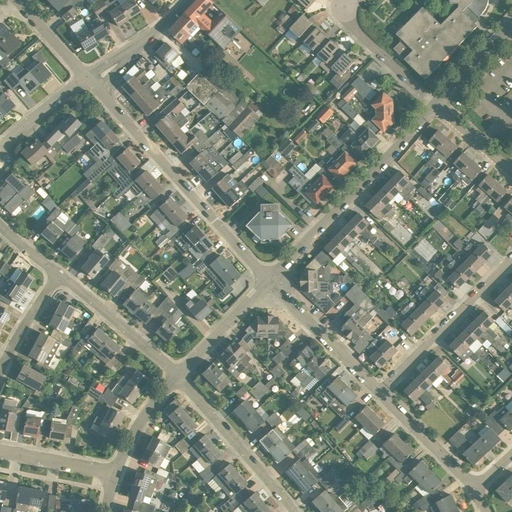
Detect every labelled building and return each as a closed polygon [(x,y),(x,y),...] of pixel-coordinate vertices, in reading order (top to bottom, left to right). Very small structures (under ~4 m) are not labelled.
[(50,0),(49,2),(58,11),(57,12),(57,13),(63,7),(67,12),(73,7),(80,0),(50,0)] [(103,3),(101,0),(98,0),(95,2),(101,12),(106,9),(117,27),(129,19),(120,6),(115,0),(114,0),(109,4),(107,1),(103,3)] [(140,12),(131,0),(125,0),(126,2),(120,6),(129,19),(140,12)] [(237,38),(243,31),(237,26),(219,8),(210,0),(199,0),(186,14),(186,15),(199,26),(198,26),(204,32),(223,50),(235,36),(237,38)] [(296,0),(308,10),(315,2),(312,0),(296,0)] [(431,74),(428,72),(434,66),(437,68),(448,57),(446,54),(452,48),(454,51),(465,39),(463,37),(469,30),(472,33),(477,27),(473,23),(478,18),(480,19),(479,18),(482,14),(484,12),(485,11),(486,9),(487,6),(488,5),(488,3),(488,2),(488,0),(449,0),(450,5),(451,9),(454,12),(441,26),(423,8),(400,32),(402,34),(399,37),(402,41),(393,49),(425,80),(431,74)] [(89,6),(95,16),(101,12),(95,2),(89,6)] [(76,13),(76,12),(73,7),(67,12),(62,16),(67,21),(76,13)] [(294,22),(283,12),(278,18),(282,23),(276,29),(281,35),(294,22)] [(203,47),(206,43),(199,36),(204,32),(198,26),(199,26),(186,15),(186,14),(177,23),(191,36),(192,37),(195,40),(200,44),(203,47)] [(317,28),(320,26),(311,18),(309,20),(303,15),(290,30),(299,39),(302,35),(307,39),(317,28)] [(97,18),(85,26),(96,42),(102,38),(103,39),(107,36),(107,35),(109,34),(102,23),(101,23),(97,18)] [(177,23),(169,32),(182,45),(187,40),(191,44),(195,40),(192,37),(191,36),(177,23)] [(0,44),(10,34),(1,25),(2,24),(1,24),(0,24),(0,44)] [(96,42),(85,26),(73,33),(84,50),(96,42)] [(329,43),(320,34),(322,32),(317,28),(307,39),(303,43),(312,51),(311,53),(316,58),(318,56),(329,43)] [(10,34),(0,44),(0,57),(1,59),(0,60),(0,66),(2,68),(9,62),(5,57),(7,54),(8,55),(20,44),(20,43),(19,44),(10,34)] [(338,61),(332,55),(339,48),(331,41),(329,43),(318,56),(323,61),(319,65),(328,73),(332,69),(331,69),(338,61)] [(158,61),(170,72),(175,67),(170,63),(178,55),(166,44),(158,54),(162,57),(158,61)] [(204,49),(203,47),(200,44),(195,49),(200,53),(204,49)] [(38,65),(28,73),(39,85),(45,79),(43,77),(48,73),(48,74),(49,73),(41,65),(45,62),(37,52),(31,58),(38,65)] [(345,54),(338,61),(331,69),(332,69),(337,74),(333,79),(342,86),(351,76),(346,72),(354,62),(345,54)] [(218,68),(212,61),(207,67),(214,73),(218,68)] [(250,103),(247,107),(205,67),(185,88),(221,122),(222,121),(240,138),(263,114),(250,103)] [(15,76),(13,74),(12,73),(3,81),(3,82),(11,91),(18,85),(26,93),(26,92),(31,88),(33,90),(39,85),(28,73),(24,68),(15,76)] [(145,76),(147,74),(143,69),(123,87),(132,97),(142,87),(149,80),(145,76)] [(301,75),(298,79),(296,81),(301,85),(306,78),(302,75),(301,75)] [(363,99),(372,90),(359,77),(351,85),(357,92),(363,99)] [(140,107),(161,87),(157,82),(156,83),(151,79),(149,80),(142,87),(132,97),(140,107)] [(149,117),(172,96),(174,97),(184,88),(180,83),(169,92),(168,91),(166,93),(161,87),(140,107),(149,117)] [(351,85),(350,86),(348,83),(340,90),(340,91),(338,93),(343,98),(347,102),(355,95),(365,108),(368,105),(363,99),(357,92),(351,85)] [(392,113),(392,102),(384,94),(382,96),(378,92),(369,102),(377,109),(377,113),(392,113)] [(14,107),(2,93),(0,95),(0,113),(3,116),(14,107)] [(347,102),(343,98),(337,105),(353,120),(358,115),(347,103),(347,102)] [(162,112),(166,117),(157,125),(165,135),(176,125),(185,117),(180,113),(185,108),(177,99),(162,112)] [(326,106),(316,117),(323,124),(334,113),(326,106)] [(377,113),(369,121),(367,123),(370,126),(371,125),(379,133),(382,130),(384,132),(393,124),(392,113),(377,113)] [(63,133),(68,137),(69,136),(72,139),(81,130),(78,127),(80,125),(71,116),(64,123),(63,122),(44,141),(56,154),(62,148),(55,141),(63,133)] [(176,125),(165,135),(174,145),(189,131),(184,126),(189,122),(185,117),(176,125)] [(306,129),(310,133),(319,124),(315,120),(306,129)] [(85,136),(89,141),(93,146),(110,131),(108,130),(109,129),(105,125),(105,126),(100,121),(85,136)] [(360,128),(355,133),(371,149),(379,140),(376,137),(379,133),(371,125),(370,126),(367,123),(367,124),(366,123),(360,128)] [(371,149),(355,133),(355,134),(350,128),(339,140),(343,144),(356,157),(360,153),(363,157),(371,149)] [(201,130),(194,136),(190,131),(189,131),(174,145),(182,155),(205,135),(201,130)] [(308,134),(303,130),(294,139),(298,144),(308,134)] [(110,131),(93,146),(89,150),(102,165),(122,146),(119,142),(110,131)] [(429,142),(435,147),(438,150),(448,139),(438,131),(429,142)] [(204,144),(207,148),(208,148),(210,150),(222,139),(216,133),(208,139),(203,144),(204,144)] [(356,157),(343,144),(339,140),(333,134),(327,140),(326,141),(331,145),(338,152),(334,157),(336,160),(349,172),(356,164),(351,159),(354,156),(356,157)] [(75,154),(84,145),(76,136),(66,145),(75,154)] [(443,163),(448,158),(457,148),(448,139),(438,150),(435,154),(430,159),(435,163),(438,159),(443,163)] [(286,157),(296,147),(288,140),(279,150),(286,157)] [(37,142),(29,149),(27,148),(20,154),(32,167),(44,155),(49,160),(56,154),(44,141),(47,144),(42,148),(37,142)] [(243,148),(229,161),(233,165),(240,159),(247,153),(248,152),(243,148)] [(210,163),(214,159),(215,159),(206,149),(190,163),(199,173),(210,163)] [(132,175),(129,172),(139,164),(126,150),(110,164),(107,161),(94,173),(87,179),(75,191),(79,195),(81,198),(93,187),(91,185),(111,166),(114,169),(125,182),(131,177),(132,175)] [(232,166),(236,171),(251,157),(247,153),(240,159),(233,165),(232,166)] [(463,153),(454,164),(459,168),(454,173),(456,174),(452,179),(455,182),(473,162),(463,153)] [(275,179),(284,169),(270,156),(264,162),(266,164),(270,167),(267,170),(266,171),(275,179)] [(337,177),(340,180),(349,172),(336,160),(334,157),(325,165),(321,161),(317,165),(322,169),(333,180),(337,177)] [(207,183),(223,169),(214,159),(210,163),(199,173),(207,183)] [(270,167),(266,164),(264,162),(263,161),(260,163),(267,170),(270,167)] [(473,162),(455,182),(458,184),(462,181),(467,186),(472,180),(473,181),(482,170),(473,162)] [(299,182),(301,181),(304,184),(296,191),(310,205),(314,201),(317,204),(326,196),(310,181),(294,165),(288,171),(299,182)] [(431,184),(440,174),(434,168),(425,179),(431,184)] [(83,175),(87,179),(94,173),(90,169),(83,175)] [(326,196),(334,187),(330,184),(333,180),(322,169),(310,181),(326,196)] [(145,171),(135,181),(128,187),(136,197),(138,196),(154,181),(145,171)] [(409,183),(410,181),(400,171),(391,180),(417,205),(420,203),(413,196),(410,193),(415,188),(409,183)] [(254,172),(243,177),(246,184),(257,179),(254,172)] [(0,188),(0,198),(2,200),(0,201),(0,204),(10,215),(18,207),(24,201),(25,202),(28,199),(34,193),(26,185),(25,187),(12,174),(4,181),(6,183),(0,188)] [(233,178),(232,179),(228,175),(213,189),(221,199),(237,185),(238,184),(233,178)] [(476,209),(476,208),(481,203),(498,184),(488,175),(479,186),(479,187),(483,190),(480,194),(475,200),(477,201),(473,206),(476,209)] [(258,178),(248,188),(253,193),(263,183),(258,178)] [(383,189),(393,199),(398,194),(407,202),(410,199),(417,206),(417,205),(391,180),(383,189)] [(154,181),(138,196),(145,204),(146,206),(163,191),(154,181)] [(498,184),(481,203),(476,208),(476,209),(481,214),(486,209),(484,206),(492,197),(498,203),(507,192),(498,184)] [(246,194),(244,193),(237,185),(221,199),(230,208),(246,194)] [(256,192),(263,200),(269,194),(262,186),(256,192)] [(430,195),(421,186),(417,191),(426,200),(427,199),(430,196),(430,195)] [(44,198),(47,195),(42,188),(38,191),(44,198)] [(389,204),(393,199),(383,189),(374,198),(393,216),(396,214),(391,209),(393,208),(389,204)] [(74,199),(79,195),(75,191),(71,195),(74,199)] [(448,197),(444,203),(448,207),(453,202),(448,197)] [(86,198),(83,201),(89,208),(92,206),(86,198)] [(152,213),(161,223),(167,218),(178,208),(169,198),(152,213)] [(390,220),(393,216),(374,198),(366,207),(380,221),(385,216),(390,220)] [(511,218),(511,199),(504,208),(510,212),(505,217),(506,218),(502,222),(506,225),(510,221),(511,218)] [(453,202),(447,208),(451,212),(457,205),(453,202)] [(270,206),(263,206),(263,213),(260,214),(248,227),(261,240),(261,244),(271,244),(270,206)] [(293,226),(280,213),(278,213),(278,206),(270,206),(271,244),(280,244),(280,240),(293,226)] [(178,208),(167,218),(161,223),(161,224),(165,229),(165,228),(169,232),(164,236),(163,235),(154,243),(159,249),(166,243),(169,240),(179,231),(176,228),(187,218),(178,208)] [(68,220),(60,213),(56,209),(41,225),(46,229),(45,230),(46,230),(41,235),(52,244),(62,232),(61,232),(63,230),(67,234),(75,225),(68,220)] [(122,234),(131,226),(118,213),(109,221),(122,234)] [(369,224),(359,214),(350,223),(361,233),(365,237),(369,241),(373,245),(378,240),(369,232),(373,228),(369,224)] [(493,225),(499,217),(494,214),(488,221),(493,225)] [(432,222),(428,218),(424,222),(428,226),(432,222)] [(489,230),(493,226),(488,221),(484,225),(489,230)] [(394,229),(387,222),(383,226),(390,233),(394,229)] [(342,232),(352,242),(361,233),(350,223),(342,232)] [(82,249),(81,248),(85,243),(75,235),(80,229),(75,225),(67,234),(72,238),(65,246),(65,247),(61,252),(71,261),(82,249)] [(174,245),(184,236),(193,247),(204,237),(195,227),(189,232),(185,227),(179,231),(169,240),(174,245)] [(32,235),(26,230),(22,234),(28,240),(32,235)] [(364,270),(366,272),(369,268),(351,251),(356,246),(352,242),(342,232),(333,241),(364,270)] [(86,263),(82,269),(81,269),(92,278),(95,275),(95,276),(97,274),(96,273),(107,260),(97,251),(107,240),(101,235),(91,247),(96,251),(86,263)] [(137,236),(130,242),(134,246),(141,241),(137,236)] [(212,246),(204,237),(193,247),(188,251),(196,261),(191,265),(191,266),(195,270),(213,254),(212,255),(208,250),(212,246)] [(465,244),(464,244),(459,239),(453,244),(460,250),(465,244)] [(324,249),(335,259),(340,254),(361,273),(364,270),(333,241),(324,249)] [(147,260),(157,251),(154,248),(149,253),(139,243),(135,247),(147,260)] [(474,247),(470,244),(468,246),(485,263),(494,254),(483,244),(477,250),(474,247)] [(476,272),(485,263),(468,246),(465,249),(471,256),(466,262),(476,272)] [(322,251),(314,259),(302,272),(302,282),(317,282),(324,282),(324,269),(332,261),(322,251)] [(199,275),(210,266),(219,276),(230,266),(225,260),(224,261),(221,256),(210,265),(209,264),(207,266),(204,263),(213,254),(195,270),(199,275)] [(131,284),(129,287),(130,287),(139,276),(128,267),(118,258),(117,259),(116,259),(108,269),(112,273),(101,286),(113,296),(127,281),(131,284)] [(453,260),(450,263),(467,281),(476,272),(466,262),(460,268),(457,265),(454,261),(453,260)] [(0,274),(3,276),(10,266),(5,263),(0,270),(0,274)] [(467,281),(450,263),(447,267),(454,274),(448,279),(458,289),(467,281)] [(169,283),(179,275),(171,266),(162,274),(169,283)] [(230,286),(239,277),(235,273),(236,272),(230,266),(219,276),(213,281),(222,292),(217,295),(222,301),(234,290),(230,286)] [(364,270),(361,273),(366,278),(369,275),(364,270)] [(440,270),(434,275),(442,282),(447,277),(440,270)] [(33,279),(23,272),(14,284),(25,291),(33,279)] [(145,302),(149,297),(139,288),(145,281),(139,275),(139,276),(130,287),(135,291),(123,305),(134,314),(145,302)] [(346,275),(342,278),(342,283),(350,283),(352,281),(346,275)] [(8,280),(0,292),(0,293),(3,295),(4,295),(17,304),(25,291),(14,284),(8,280)] [(302,292),(315,304),(325,315),(335,305),(326,296),(328,294),(329,294),(329,283),(324,283),(324,282),(317,282),(302,282),(302,292)] [(436,292),(433,295),(425,288),(423,290),(421,292),(428,300),(438,310),(447,301),(444,298),(448,294),(439,285),(438,284),(433,288),(436,292)] [(511,284),(503,293),(511,301),(511,284)] [(353,287),(345,295),(360,310),(341,330),(348,337),(369,314),(374,310),(377,307),(355,285),(353,287)] [(421,292),(419,293),(417,295),(417,296),(425,303),(419,308),(429,318),(438,310),(428,300),(421,292)] [(337,293),(332,299),(336,304),(342,298),(337,293)] [(495,302),(504,312),(510,307),(511,309),(511,301),(503,293),(495,302)] [(188,298),(182,304),(198,322),(210,311),(208,309),(205,305),(197,296),(191,301),(188,298)] [(134,314),(145,324),(151,317),(156,322),(172,304),(166,297),(155,310),(145,302),(134,314)] [(205,305),(208,309),(215,303),(211,299),(205,305)] [(55,314),(68,322),(74,310),(61,303),(55,314)] [(156,333),(167,342),(178,330),(173,325),(182,315),(172,304),(156,322),(162,326),(156,333)] [(429,318),(419,308),(413,315),(411,312),(412,311),(407,306),(404,310),(401,307),(400,307),(421,327),(429,318)] [(0,307),(0,324),(3,326),(10,314),(0,307)] [(393,321),(391,319),(385,312),(382,309),(381,310),(377,307),(374,310),(377,314),(389,326),(393,321)] [(391,319),(397,314),(390,307),(385,312),(391,319)] [(407,320),(402,326),(412,336),(421,327),(400,307),(398,310),(400,313),(405,318),(407,320)] [(476,321),(486,331),(495,340),(497,337),(488,328),(494,322),(485,312),(476,321)] [(73,325),(68,322),(55,314),(49,326),(54,329),(52,333),(64,340),(67,335),(62,333),(65,328),(70,330),(73,325)] [(355,344),(366,332),(363,329),(373,318),(369,314),(348,337),(355,344)] [(244,331),(248,335),(250,333),(267,333),(266,318),(257,318),(244,331)] [(277,318),(266,318),(267,333),(267,339),(281,339),(283,337),(285,334),(289,330),(277,318)] [(511,330),(500,319),(496,323),(508,335),(511,330)] [(506,352),(494,340),(495,340),(486,331),(476,321),(467,329),(482,345),(487,340),(496,350),(496,349),(503,356),(506,352)] [(88,322),(79,333),(83,336),(93,326),(88,322)] [(458,338),(468,348),(478,358),(480,355),(477,351),(482,345),(467,329),(458,338)] [(84,347),(94,356),(108,340),(97,331),(98,330),(97,330),(86,343),(82,339),(73,349),(78,353),(84,347)] [(35,345),(48,352),(54,355),(60,344),(67,348),(70,344),(64,341),(64,340),(52,333),(49,338),(41,334),(35,345)] [(475,360),(478,358),(468,348),(458,338),(449,347),(464,361),(470,356),(474,361),(475,360)] [(499,338),(496,341),(502,348),(506,344),(500,338),(499,338)] [(108,340),(94,356),(105,365),(105,366),(109,370),(123,354),(118,350),(119,349),(119,348),(118,349),(108,340)] [(227,349),(249,371),(252,368),(248,363),(251,360),(245,354),(250,349),(242,340),(237,345),(233,342),(227,349)] [(255,344),(251,340),(246,345),(250,349),(255,344)] [(389,360),(398,351),(388,341),(382,347),(375,340),(372,343),(389,360)] [(389,360),(372,343),(366,349),(370,353),(373,350),(376,353),(370,359),(380,369),(389,360)] [(29,357),(38,361),(35,367),(47,373),(49,368),(48,367),(54,355),(48,352),(35,345),(29,357)] [(306,347),(290,363),(299,372),(304,367),(315,356),(306,347)] [(220,356),(230,366),(227,370),(235,379),(242,372),(245,375),(249,371),(227,349),(220,356)] [(281,352),(272,359),(264,365),(270,371),(277,365),(286,357),(281,352)] [(109,370),(115,374),(128,358),(123,354),(109,370)] [(304,367),(299,372),(294,377),(301,384),(322,362),(315,356),(304,367)] [(448,368),(449,367),(439,357),(430,366),(440,376),(445,380),(449,384),(454,389),(457,386),(446,375),(450,371),(448,368)] [(330,369),(322,362),(301,384),(291,394),(295,398),(304,389),(315,378),(318,381),(330,369)] [(201,375),(219,393),(230,382),(226,378),(212,364),(201,375)] [(270,372),(274,377),(277,380),(284,374),(277,365),(270,371),(270,372)] [(432,385),(436,381),(440,376),(430,366),(422,375),(432,385)] [(31,387),(28,392),(38,398),(40,392),(38,391),(44,378),(23,367),(17,379),(31,387)] [(505,368),(500,373),(497,371),(494,373),(503,383),(506,380),(511,375),(505,368)] [(148,381),(136,371),(131,378),(124,373),(121,378),(125,381),(139,392),(148,381)] [(464,376),(461,373),(453,381),(456,384),(464,376)] [(427,390),(432,385),(422,375),(413,383),(432,402),(435,398),(430,394),(427,390)] [(274,377),(264,386),(268,390),(278,381),(277,380),(274,377)] [(67,382),(76,387),(78,383),(69,378),(67,382)] [(118,397),(119,395),(131,404),(131,403),(139,392),(125,381),(121,378),(110,392),(107,390),(103,395),(115,402),(118,397)] [(346,388),(337,378),(332,383),(327,379),(315,392),(319,396),(321,394),(331,403),(328,406),(336,397),(346,388)] [(268,390),(264,386),(259,382),(248,392),(257,400),(268,391),(268,390)] [(428,406),(432,402),(413,383),(404,392),(414,402),(419,397),(428,406)] [(243,386),(235,395),(239,399),(247,391),(243,386)] [(111,408),(115,402),(103,395),(91,387),(88,393),(87,394),(99,402),(100,400),(106,404),(111,407),(111,408)] [(345,417),(347,415),(358,404),(354,399),(356,397),(346,388),(336,397),(328,406),(342,420),(345,417)] [(304,397),(299,402),(301,405),(307,399),(304,397)] [(173,430),(177,427),(188,418),(179,408),(181,407),(175,400),(163,410),(172,421),(168,424),(173,430)] [(486,403),(483,400),(474,409),(477,412),(486,403)] [(233,412),(242,422),(254,412),(245,401),(233,412)] [(40,419),(39,419),(41,416),(41,417),(47,420),(54,406),(48,403),(43,413),(41,412),(39,413),(28,410),(25,412),(25,417),(26,417),(24,425),(23,435),(37,437),(40,419)] [(0,417),(0,429),(17,433),(18,425),(20,417),(20,409),(16,409),(2,406),(0,417)] [(52,419),(51,424),(49,439),(63,441),(64,438),(69,439),(72,425),(72,422),(73,422),(79,409),(72,406),(65,421),(52,419)] [(365,406),(354,418),(363,427),(374,416),(365,406)] [(511,429),(511,414),(509,412),(504,407),(494,415),(497,419),(494,423),(502,432),(506,428),(510,432),(511,432),(510,431),(511,429)] [(477,413),(472,408),(467,414),(471,418),(477,413)] [(123,416),(110,409),(103,421),(116,428),(122,416),(123,416)] [(242,422),(251,432),(251,433),(263,422),(254,412),(242,422)] [(265,421),(269,425),(279,418),(274,413),(265,421)] [(374,416),(363,427),(372,436),(384,425),(374,416)] [(103,421),(98,419),(96,417),(92,425),(99,429),(97,433),(110,441),(110,440),(116,428),(103,421)] [(345,417),(342,420),(334,428),(338,432),(349,421),(345,417)] [(196,427),(188,418),(177,427),(185,437),(196,427)] [(273,430),(282,422),(279,418),(269,425),(273,430)] [(501,441),(501,440),(497,436),(502,432),(494,423),(493,423),(489,419),(484,423),(490,430),(481,438),(492,449),(501,440),(501,441)] [(76,440),(78,426),(72,425),(69,439),(76,440)] [(169,440),(172,435),(163,430),(160,436),(169,440)] [(259,442),(260,442),(268,452),(281,442),(286,438),(279,431),(275,435),(271,431),(259,442)] [(459,431),(450,440),(454,445),(463,436),(459,431)] [(393,434),(382,446),(391,455),(402,443),(393,434)] [(170,447),(166,445),(169,440),(160,436),(158,441),(153,438),(147,449),(159,456),(164,459),(170,447)] [(213,446),(204,437),(204,436),(190,449),(186,444),(179,451),(182,455),(188,450),(197,459),(196,460),(196,461),(202,456),(213,446)] [(454,445),(458,449),(467,440),(463,436),(454,445)] [(268,452),(277,463),(278,463),(290,452),(287,449),(291,444),(286,438),(281,442),(268,452)] [(483,457),(492,449),(481,438),(472,446),(483,457)] [(175,446),(179,451),(186,444),(182,440),(175,446)] [(292,451),(296,455),(308,444),(304,440),(292,451)] [(363,456),(373,445),(369,441),(358,452),(363,456)] [(390,465),(396,470),(400,474),(403,470),(399,465),(400,464),(412,452),(402,443),(391,455),(396,459),(390,465)] [(300,460),(308,452),(310,454),(314,450),(308,444),(296,455),(300,460)] [(366,460),(377,449),(373,445),(363,456),(366,460)] [(221,456),(221,455),(213,446),(202,456),(196,461),(204,470),(198,475),(203,480),(215,469),(211,465),(221,456)] [(483,457),(472,446),(463,455),(473,466),(474,466),(483,457)] [(156,474),(165,478),(168,473),(158,469),(164,459),(159,456),(147,449),(141,461),(158,470),(156,474)] [(295,483),(312,468),(305,460),(300,464),(298,461),(285,472),(295,483)] [(400,474),(394,480),(398,484),(403,480),(407,484),(413,478),(418,484),(430,473),(420,463),(413,469),(409,465),(403,470),(400,474)] [(227,485),(237,475),(229,465),(219,474),(215,469),(203,480),(201,482),(204,485),(206,483),(215,494),(220,489),(221,489),(227,485)] [(295,483),(304,493),(318,481),(322,486),(331,478),(327,473),(321,478),(312,468),(295,483)] [(390,484),(394,480),(400,474),(396,470),(386,479),(390,484)] [(154,479),(136,473),(132,486),(152,492),(156,481),(164,484),(167,479),(165,478),(156,474),(154,479)] [(440,482),(439,482),(430,473),(418,484),(428,494),(440,482)] [(221,489),(226,495),(231,490),(235,494),(246,485),(237,475),(227,485),(221,489)] [(335,482),(331,478),(322,486),(326,490),(335,482)] [(511,498),(511,489),(506,483),(496,491),(507,503),(511,498)] [(141,502),(143,497),(150,499),(152,492),(132,486),(128,498),(141,502)] [(16,503),(14,509),(27,511),(31,490),(18,487),(15,503),(16,503)] [(27,511),(26,511),(38,511),(39,508),(40,508),(43,492),(31,490),(27,511)] [(320,511),(321,511),(338,498),(336,496),(329,494),(327,495),(324,492),(312,502),(320,511)] [(252,511),(262,504),(254,495),(254,494),(240,506),(236,501),(229,508),(232,511),(237,508),(240,511),(252,511)] [(376,494),(372,497),(377,502),(381,499),(376,494)] [(426,495),(416,502),(420,507),(430,500),(426,495)] [(53,510),(55,496),(49,496),(47,509),(53,510)] [(450,496),(435,503),(439,511),(448,511),(456,508),(450,496)] [(222,511),(223,511),(229,508),(236,501),(232,497),(229,499),(219,508),(222,511)] [(364,510),(373,502),(369,497),(360,506),(364,510)] [(321,511),(343,511),(344,511),(352,511),(357,508),(360,506),(356,501),(353,503),(347,509),(338,498),(321,511)] [(74,499),(72,511),(86,511),(88,502),(89,502),(89,501),(74,499)] [(423,511),(429,508),(433,505),(430,500),(420,507),(422,511),(423,511)] [(144,509),(154,511),(155,506),(145,503),(144,509)] [(207,511),(210,509),(204,503),(197,510),(199,511),(207,511)]
